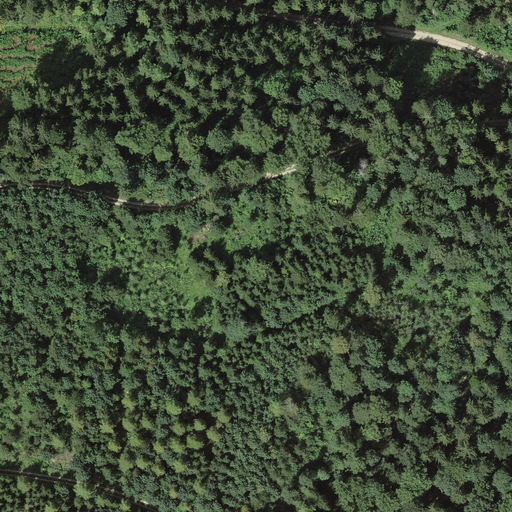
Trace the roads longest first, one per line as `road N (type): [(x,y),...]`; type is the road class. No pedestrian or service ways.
road 1 (track): [(511,121),(368,140),(177,205),(0,187)]
road 2 (track): [(511,69),(404,31),(202,0)]
road 3 (track): [(0,30),(228,30),(304,20)]
road 4 (track): [(161,511),(97,488),(0,470)]
